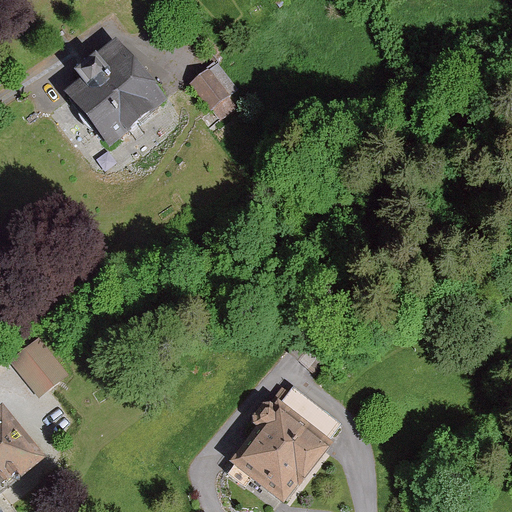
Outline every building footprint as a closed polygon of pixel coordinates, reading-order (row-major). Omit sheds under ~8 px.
[(169,100),(117,35),(75,68),(82,77),(65,91),(109,147),(169,100)] [(208,70),(191,83),(222,121),(238,107),(208,70)] [(38,341),(9,366),(38,399),(66,375),(38,341)] [(281,400),(278,397),(272,404),(270,402),(262,402),(252,416),(253,423),(256,425),(226,461),(281,505),(331,443),(328,441),(341,425),(292,386),(281,400)] [(3,404),(0,405),(0,492),(45,456),(3,404)]
